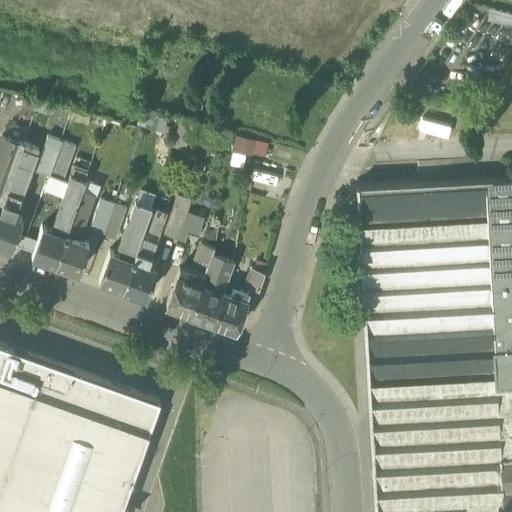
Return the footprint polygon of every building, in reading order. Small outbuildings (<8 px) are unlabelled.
[(0,0),(0,36),(82,62),(100,0),(0,0)] [(203,0),(353,46),(366,0),(203,0)] [(511,13),(490,8),(487,20),(511,26),(511,13)] [(33,165),(47,170),(49,163),(65,169),(75,143),(46,131),(33,165)] [(0,204),(11,173),(22,142),(1,135),(0,138),(0,204)] [(265,154),(266,139),(244,137),(243,151),(265,154)] [(68,164),(66,168),(82,175),(89,161),(81,158),(77,168),(68,164)] [(11,173),(0,204),(0,209),(10,213),(21,183),(16,181),(18,176),(11,173)] [(511,511),(511,176),(356,185),(374,511),(511,511)] [(137,186),(134,196),(149,201),(152,190),(137,186)] [(65,192),(52,228),(65,233),(78,197),(65,192)] [(78,197),(65,233),(79,238),(91,202),(78,197)] [(103,232),(113,203),(113,202),(100,198),(90,227),(103,232)] [(121,247),(119,252),(132,258),(150,206),(135,201),(128,221),(126,220),(118,243),(117,245),(121,247)] [(126,207),(113,203),(103,232),(116,236),(126,207)] [(150,206),(132,258),(148,263),(166,211),(151,206),(150,206)] [(163,233),(177,237),(187,212),(172,207),(163,233)] [(22,217),(10,213),(0,209),(0,244),(11,249),(22,217)] [(203,218),(187,212),(177,237),(173,250),(180,252),(185,240),(188,232),(198,236),(203,218)] [(54,264),(65,233),(52,228),(42,225),(31,256),(54,264)] [(89,242),(79,238),(65,233),(54,264),(78,272),(89,242)] [(194,258),(207,263),(211,252),(213,246),(200,241),(194,258)] [(121,288),(132,258),(119,252),(109,249),(98,280),(121,288)] [(207,263),(200,282),(223,290),(227,279),(234,260),(211,252),(207,263)] [(156,266),(148,263),(132,258),(121,288),(144,296),(156,266)] [(250,286),(258,289),(264,271),(251,266),(244,284),(250,286)] [(165,304),(189,312),(200,282),(193,280),(195,273),(179,267),(165,304)] [(236,283),(227,279),(223,290),(230,293),(232,286),(234,287),(236,283)] [(211,320),(223,290),(200,282),(189,312),(211,320)] [(230,293),(223,290),(211,320),(235,329),(248,292),(234,287),(232,286),(230,293)] [(0,341),(0,376),(148,429),(159,399),(0,341)] [(118,511),(148,429),(0,376),(0,511),(118,511)]
